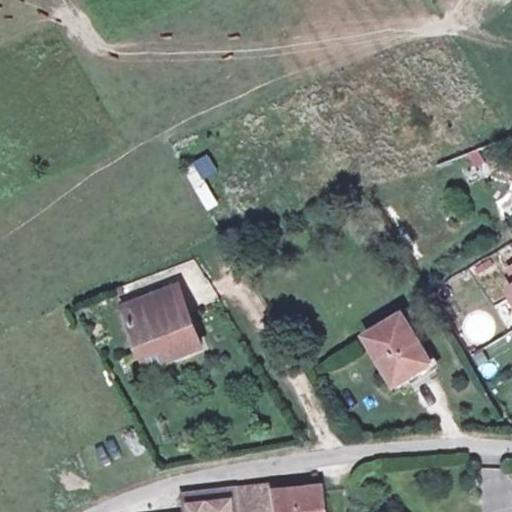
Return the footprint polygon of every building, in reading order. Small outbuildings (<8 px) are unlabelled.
[(204,178),(217,171),(207,153),(182,167),(206,210),(218,203),(204,178)] [(177,348),(183,364),(213,353),(189,291),(132,313),(149,358),(177,348)] [(414,367),(418,373),(436,362),(408,317),(374,337),(399,377),(414,367)] [(177,348),(149,358),(155,374),(183,364),(177,348)] [(414,367),(399,377),(402,382),(418,373),(414,367)] [(213,486),(189,489),(190,503),(244,495),(245,511),(263,509),(260,482),(259,478),(213,486)] [(263,509),(245,511),(328,511),(326,486),(285,491),(284,485),(278,485),(278,480),(260,482),(263,509)] [(190,503),(190,511),(245,511),(244,495),(190,503)]
